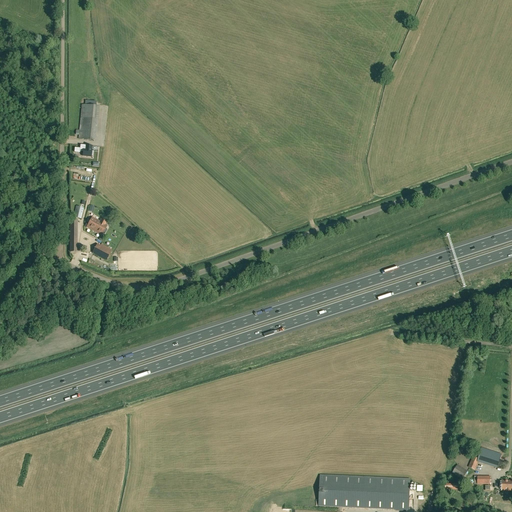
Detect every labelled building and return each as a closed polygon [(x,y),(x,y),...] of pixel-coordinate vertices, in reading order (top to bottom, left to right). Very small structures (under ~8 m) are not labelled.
[(79,139),(95,140),(96,141),(100,106),(95,106),(96,102),(86,101),(85,105),(82,104),(79,139)] [(91,157),(91,156),(92,156),(93,156),(93,151),(93,150),(92,150),(92,149),(92,146),(80,144),(80,148),(75,148),(74,152),(80,152),(80,149),(83,149),(83,156),(91,157)] [(83,208),(77,207),(74,216),(81,218),(83,208)] [(106,229),(105,228),(107,225),(105,224),(106,222),(101,219),(100,221),(92,217),(87,227),(101,235),(103,232),(104,233),(105,232),(107,230),(106,229)] [(107,260),(111,251),(112,250),(104,245),(103,247),(97,244),(93,253),(107,260)] [(347,282),(332,287),(334,291),(348,286),(347,282)] [(490,457),(490,455),(485,453),(480,452),(478,458),(487,461),(488,456),(490,457)] [(480,460),(473,457),(468,467),(475,470),(480,460)] [(319,506),(409,510),(410,479),(320,475),(319,506)] [(490,476),(477,476),(477,484),(490,484),(490,476)] [(511,490),(511,480),(502,480),(501,490),(511,490)]
